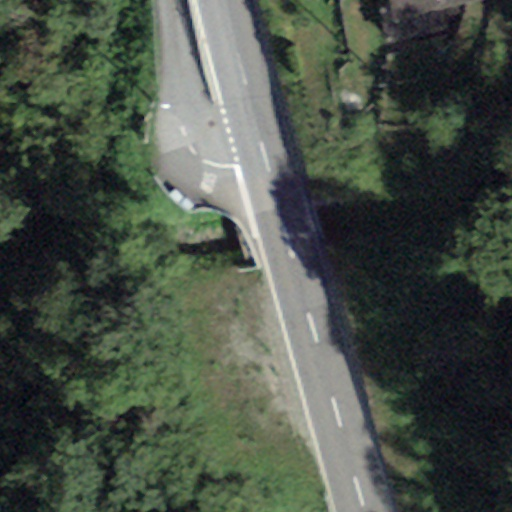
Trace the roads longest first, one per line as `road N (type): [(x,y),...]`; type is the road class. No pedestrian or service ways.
road 1 (secondary): [(226,0),(361,511)]
road 2 (track): [(169,0),(191,146),(216,167),(267,169)]
